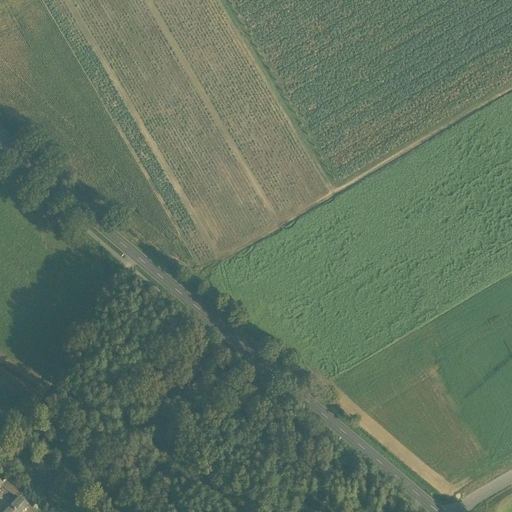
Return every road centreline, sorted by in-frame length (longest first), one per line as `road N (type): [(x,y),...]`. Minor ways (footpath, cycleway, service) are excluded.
road 1 (tertiary): [(0,141),(436,511)]
road 2 (track): [(0,443),(135,257)]
